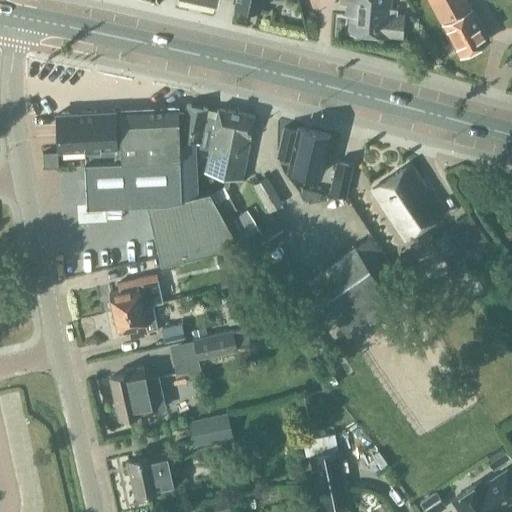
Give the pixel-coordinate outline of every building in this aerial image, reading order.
[(235,0),(235,5),(260,10),(262,0),(235,0)] [(391,0),(341,0),(342,2),(351,3),(349,31),(403,38),(405,14),(398,14),(398,9),(391,8),(391,0)] [(466,0),(430,0),(443,24),(471,8),(466,0)] [(473,8),(471,8),(443,24),(460,55),(489,39),(473,8)] [(186,104),(184,111),(185,111),(179,137),(180,139),(195,142),(196,140),(201,141),(208,109),(186,104)] [(237,112),(219,108),(206,171),(224,175),(243,178),(255,116),(237,112)] [(233,235),(216,203),(211,194),(211,192),(198,194),(195,142),(180,139),(179,137),(185,111),(184,111),(179,111),(179,109),(119,111),(119,114),(116,114),(115,111),(71,114),(68,111),(63,112),(60,114),(57,115),(59,151),(84,150),(87,207),(147,204),(161,264),(239,246),(233,235)] [(297,131),(284,128),(278,155),(291,158),(291,157),(292,158),(290,168),(320,175),(330,134),(299,127),(298,132),(297,131)] [(337,162),(330,191),(346,195),(353,165),(337,162)] [(405,239),(443,213),(410,165),(372,191),(405,239)] [(254,184),(270,211),(283,204),(267,177),(254,184)] [(229,196),(224,187),(211,194),(216,203),(229,196)] [(245,211),(233,218),(248,241),(259,233),(245,211)] [(452,269),(491,243),(470,213),(432,238),(452,269)] [(254,257),(287,235),(278,222),(246,245),(254,257)] [(216,254),(219,268),(223,267),(238,263),(235,250),(216,254)] [(349,338),(395,306),(362,259),(352,266),(371,292),(346,310),(318,270),(306,279),(349,338)] [(223,267),(227,285),(247,280),(243,263),(238,263),(223,267)] [(110,292),(112,301),(110,301),(112,311),(114,310),(115,312),(142,306),(136,280),(117,284),(119,291),(110,292)] [(239,287),(245,306),(263,301),(257,281),(239,287)] [(270,317),(279,315),(276,301),(266,304),(270,317)] [(153,304),(142,306),(115,312),(119,332),(128,330),(130,337),(159,331),(153,304)] [(246,309),(250,324),(268,319),(264,304),(246,309)] [(185,336),(182,323),(163,328),(166,341),(185,336)] [(205,328),(193,331),(195,337),(206,335),(205,328)] [(241,349),(237,329),(194,339),(198,359),(241,349)] [(189,343),(173,342),(173,355),(188,356),(189,343)] [(142,366),(128,369),(129,373),(111,377),(120,418),(139,414),(139,413),(152,410),(145,378),(142,366)] [(189,421),(193,441),(233,432),(228,413),(189,421)] [(173,486),(166,451),(127,459),(134,494),(173,486)] [(322,511),(327,511),(350,507),(338,451),(311,456),(322,511)] [(453,500),(460,511),(501,511),(499,508),(511,499),(511,477),(507,470),(484,486),(481,481),(453,500)] [(448,511),(438,489),(420,497),(426,511),(448,511)] [(231,511),(228,498),(204,504),(205,511),(231,511)]
